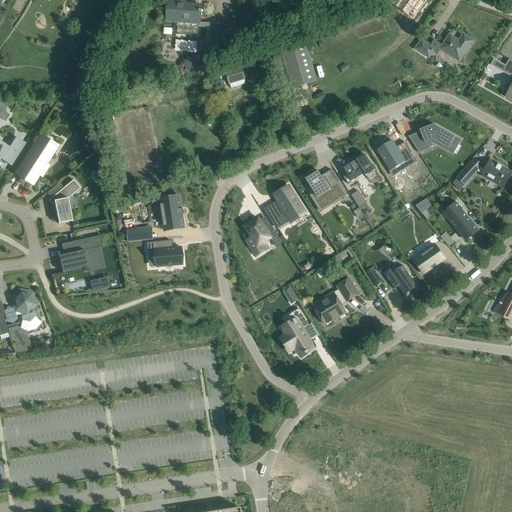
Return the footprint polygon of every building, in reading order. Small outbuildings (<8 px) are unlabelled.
[(202,36),(203,27),(203,23),(202,23),(203,10),(201,10),(201,5),(180,4),(180,1),(168,0),(167,23),(177,23),(176,34),(202,36)] [(413,19),(426,1),(425,0),(400,0),(396,7),(413,19)] [(203,23),(203,27),(207,28),(207,31),(211,32),(210,55),(226,56),(226,46),(233,46),(234,25),(211,24),(203,23)] [(434,40),(430,45),(435,49),(433,52),(439,56),(443,50),(459,61),(468,49),(473,41),(463,34),(460,38),(459,40),(450,34),(444,43),(442,45),(434,40)] [(421,39),(415,49),(429,59),(433,52),(435,49),(430,45),(421,39)] [(175,51),(197,52),(197,40),(176,40),(175,51)] [(291,89),(317,82),(306,43),(280,51),(291,89)] [(511,60),(509,59),(503,70),(511,75),(511,86),(511,60)] [(229,85),(230,84),(231,88),(246,84),(240,63),(224,67),(229,85)] [(59,107),(61,105),(63,106),(66,102),(60,98),(56,104),(59,107)] [(0,103),(0,118),(6,122),(10,115),(5,112),(9,103),(1,100),(0,103)] [(427,127),(428,129),(421,132),(424,139),(413,144),(419,153),(431,148),(428,143),(433,141),(448,150),(455,136),(434,124),(427,127)] [(10,149),(0,142),(0,157),(0,158),(11,165),(11,166),(12,167),(26,144),(25,143),(25,144),(16,138),(10,149)] [(392,141),(377,151),(390,171),(401,164),(402,164),(405,169),(417,162),(405,142),(396,147),(392,141)] [(37,173),(41,175),(46,167),(42,164),(50,153),(38,145),(25,165),(27,167),(21,176),(31,182),(37,173)] [(344,168),(343,168),(347,175),(343,177),(348,184),(357,179),(365,174),(368,179),(377,173),(365,155),(351,164),(351,163),(349,164),(350,164),(346,167),(344,168)] [(475,159),(458,178),(465,185),(477,172),(482,175),(482,176),(503,187),(511,173),(502,167),(498,165),(497,165),(490,161),(485,169),(481,167),(482,166),(475,159)] [(318,171),(305,180),(309,186),(310,186),(315,194),(312,196),(318,206),(330,198),(333,204),(346,196),(348,195),(338,181),(338,182),(333,186),(325,174),(322,177),(318,171)] [(58,224),(72,221),(68,199),(80,188),(73,180),(48,201),(55,209),(58,224)] [(271,205),(264,210),(275,227),(282,223),(279,219),(287,214),(291,220),(292,222),(306,214),(288,187),(275,195),(278,200),(280,203),(273,208),(271,205)] [(359,208),(366,204),(359,191),(351,196),(359,208)] [(183,209),(181,209),(179,196),(160,198),(164,230),(183,227),(181,214),(183,214),(183,209)] [(153,201),(142,204),(147,222),(158,218),(153,201)] [(457,203),(447,210),(453,218),(450,220),(461,234),(466,241),(468,239),(479,230),(473,223),(469,218),(457,203)] [(137,206),(125,209),(128,221),(141,218),(137,206)] [(359,208),(354,211),(359,218),(364,215),(359,208)] [(425,209),(421,212),(422,214),(427,220),(431,217),(426,210),(425,209)] [(258,218),(245,226),(252,238),(249,239),(247,241),(257,256),(262,253),(258,246),(262,244),(271,239),(276,247),(283,243),(273,228),(267,232),(260,220),(258,218)] [(145,228),(127,230),(128,242),(146,240),(145,228)] [(446,233),(441,237),(449,247),(454,242),(446,233)] [(283,235),(279,237),(285,246),(288,243),(283,235)] [(94,263),(94,260),(102,258),(99,248),(103,248),(101,236),(71,242),(73,253),(60,256),(63,270),(94,263)] [(172,241),(148,243),(149,256),(157,255),(158,267),(183,265),(181,247),(172,248),(172,247),(170,247),(169,243),(169,242),(172,242),(172,241)] [(421,256),(414,261),(423,274),(432,268),(432,269),(433,268),(432,267),(435,265),(436,266),(437,266),(436,265),(445,259),(436,246),(428,251),(426,248),(419,253),(421,256)] [(394,267),(384,274),(394,289),(398,286),(404,295),(417,286),(403,265),(396,270),(394,267)] [(377,275),(371,279),(376,287),(383,282),(377,275)] [(93,290),(89,291),(89,294),(108,291),(107,288),(108,288),(106,279),(91,283),(93,290)] [(326,302),(315,309),(317,312),(319,316),(324,324),(336,317),(337,318),(346,312),(343,307),(341,304),(346,300),(347,302),(359,294),(353,286),(349,279),(336,287),(338,290),(338,291),(333,294),(332,293),(324,299),(326,302)] [(15,312),(20,313),(22,320),(30,322),(35,316),(33,309),(36,305),(33,293),(20,290),(11,299),(15,312)] [(500,304),(496,312),(497,313),(501,315),(511,320),(511,293),(511,295),(506,306),(500,303),(500,304)] [(298,330),(283,339),(291,352),(296,348),(302,358),(313,351),(308,344),(310,343),(303,331),(310,327),(300,310),(291,315),(297,325),(296,325),(298,330)] [(23,335),(17,331),(10,333),(14,349),(15,348),(15,352),(27,349),(23,335)]
